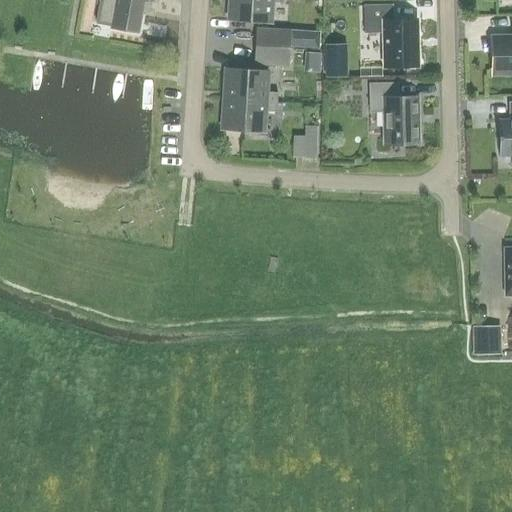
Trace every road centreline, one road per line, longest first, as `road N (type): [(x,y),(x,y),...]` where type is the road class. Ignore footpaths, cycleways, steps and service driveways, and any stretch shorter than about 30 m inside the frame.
road 1 (residential): [(191,169),(450,186),(446,0)]
road 2 (residential): [(191,169),(200,0)]
